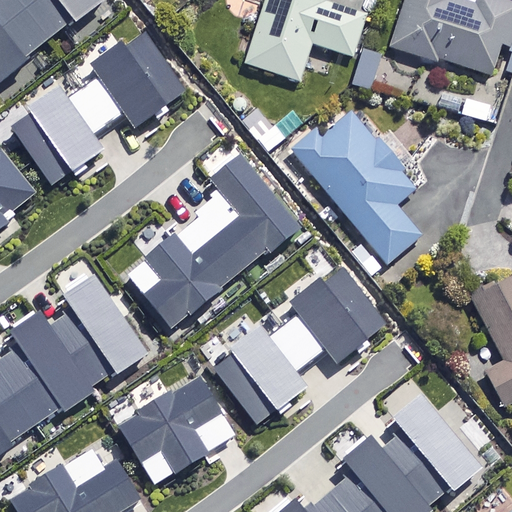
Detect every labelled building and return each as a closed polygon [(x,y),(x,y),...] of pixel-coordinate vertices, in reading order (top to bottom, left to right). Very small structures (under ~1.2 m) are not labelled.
[(0,0),(0,80),(100,2),(97,0),(0,0)] [(262,0),(242,65),(297,83),(309,46),(350,59),(364,16),(322,2),(323,0),(262,0)] [(401,0),(386,48),(433,64),(435,60),(486,77),(497,45),(507,48),(511,31),(511,2),(503,0),(476,0),(474,6),(456,0),(401,0)] [(14,131),(54,184),(105,146),(96,134),(123,114),(134,130),(190,89),(146,31),(128,45),(122,37),(89,62),(100,75),(68,99),(58,85),(29,107),(35,116),(14,131)] [(411,80),(383,69),(377,85),(404,96),(411,80)] [(498,110),(462,100),(458,115),(493,125),(498,110)] [(413,189),(349,112),(319,138),(311,129),(287,150),(384,265),(418,237),(392,207),(413,189)] [(0,228),(10,221),(6,215),(32,195),(0,153),(0,228)] [(130,275),(171,327),(298,226),(241,154),(208,180),(219,193),(195,213),(200,219),(179,235),(130,275)] [(214,359),(262,423),(313,385),(302,369),(327,350),(339,364),(385,330),(340,270),(291,307),(298,316),(267,339),(258,326),(214,359)] [(511,272),(467,297),(502,362),(480,373),(499,408),(511,400),(511,272)] [(0,456),(149,351),(94,273),(62,296),(70,307),(50,321),(42,309),(10,332),(20,346),(0,360),(0,456)] [(156,485),(236,437),(200,376),(120,423),(156,485)] [(293,499),(277,511),(428,511),(483,465),(421,393),(390,419),(398,428),(378,446),(369,435),(338,461),(347,472),(302,510),(293,499)] [(9,498),(17,511),(120,511),(142,499),(118,459),(106,467),(95,447),(9,498)]
